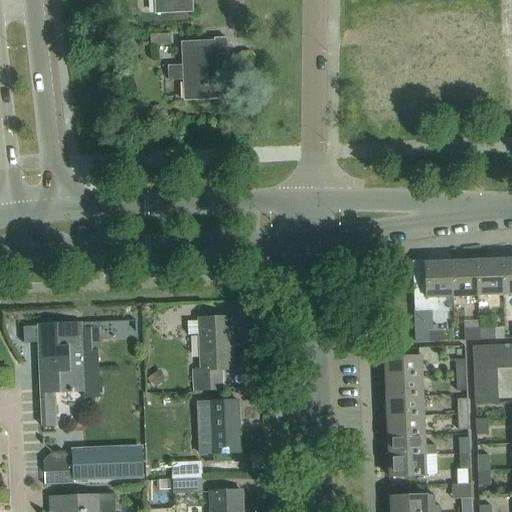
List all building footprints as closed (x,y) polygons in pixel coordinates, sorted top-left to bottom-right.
[(155,0),(157,14),(191,13),(190,0),(155,0)] [(171,35),(151,36),(151,47),(171,46),(171,35)] [(220,100),(218,56),(227,55),(227,39),(214,39),(214,41),(181,43),(184,102),(220,100)] [(504,297),(511,296),(511,260),(502,261),(504,297)] [(502,261),(477,262),(479,298),(504,297),(502,261)] [(477,262),(452,263),(454,299),(479,298),(477,262)] [(438,299),(454,299),(452,263),(426,264),(426,274),(414,274),(416,313),(438,312),(438,299)] [(198,392),(222,391),(223,391),(222,371),(232,371),(231,319),(200,320),(200,322),(188,323),(189,336),(201,335),(202,371),(194,371),(195,392),(198,392)] [(57,427),(56,395),(85,393),(85,399),(100,398),(98,352),(100,352),(99,329),(82,330),(82,324),(38,326),(42,395),(43,428),(57,427)] [(495,328),(480,329),(480,341),(496,340),(495,328)] [(480,341),(480,329),(464,329),(465,342),(480,341)] [(429,343),(445,343),(444,330),(428,331),(429,343)] [(508,369),(507,346),(474,347),(475,370),(498,369),(508,369)] [(383,359),(383,379),(424,377),(423,358),(383,359)] [(467,376),(466,360),(455,361),(455,376),(467,376)] [(498,369),(475,370),(475,381),(499,380),(498,369)] [(161,371),(149,380),(155,388),(167,380),(161,371)] [(467,376),(455,376),(456,392),(467,391),(467,376)] [(424,377),(383,379),(384,399),(424,398),(424,377)] [(499,380),(475,381),(476,392),(499,391),(499,380)] [(222,391),(198,392),(198,403),(205,403),(205,422),(198,422),(198,436),(212,436),(214,455),(240,453),(238,402),(223,403),(222,391)] [(499,391),(476,392),(476,404),(500,403),(499,391)] [(384,399),(385,418),(425,417),(424,398),(384,399)] [(468,415),(468,400),(457,401),(458,415),(468,415)] [(468,415),(458,415),(459,431),(469,430),(468,415)] [(386,439),(426,437),(425,417),(385,418),(386,439)] [(488,419),(476,420),(477,436),(489,435),(488,419)] [(387,458),(427,456),(437,456),(437,446),(427,446),(426,437),(386,439),(387,458)] [(470,454),(469,439),(459,439),(460,455),(470,454)] [(142,480),(141,450),(74,453),(74,461),(74,473),(75,482),(142,480)] [(45,474),(71,473),(74,473),(74,461),(65,452),(53,453),(44,462),(45,474)] [(470,454),(460,455),(461,470),(457,470),(458,485),(471,484),(470,470),(471,470),(470,454)] [(427,456),(387,458),(388,478),(428,476),(427,456)] [(477,456),(478,473),(491,472),(490,456),(477,456)] [(173,479),(203,478),(202,462),(172,463),(173,479)] [(491,472),(478,473),(479,487),(491,487),(491,472)] [(203,478),(173,479),(174,495),(204,494),(203,478)] [(173,490),(172,481),(160,481),(160,491),(173,490)] [(212,511),(242,511),(242,492),(212,493),(212,511)] [(117,511),(117,495),(101,496),(50,498),(50,511),(117,511)] [(389,511),(441,511),(441,506),(436,506),(435,496),(428,496),(389,498),(389,511)] [(472,511),(472,500),(462,500),(462,511),(472,511)]
